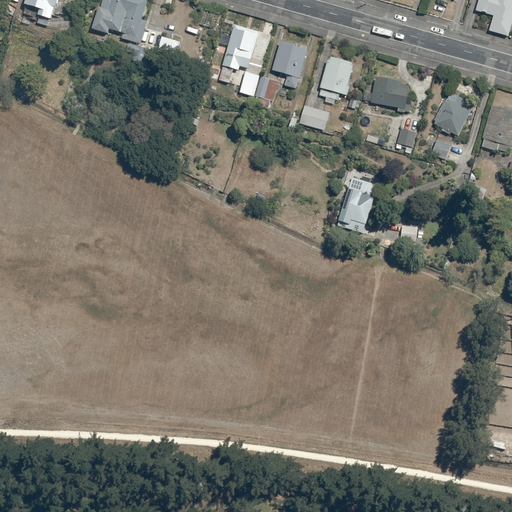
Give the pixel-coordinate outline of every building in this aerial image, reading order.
[(28,0),(27,6),(41,11),(39,17),(52,20),(55,8),(56,8),(58,0),(28,0)] [(104,0),(102,9),(100,9),(94,31),(109,36),(111,31),(125,35),(123,40),(141,45),(148,22),(143,21),(144,18),(145,17),(147,17),(148,15),(149,13),(149,12),(149,10),(148,8),(147,7),(149,2),(145,1),(145,0),(104,0)] [(509,37),(511,27),(511,0),(480,0),(477,12),(495,17),(491,32),(509,37)] [(260,33),(235,26),(224,67),(240,72),(241,68),(250,70),(260,33)] [(177,40),(162,36),(158,48),(173,53),(177,40)] [(145,66),(147,58),(150,51),(139,47),(130,44),(128,52),(136,54),(134,62),(145,66)] [(297,90),(300,80),(309,52),(281,44),(273,71),(289,76),(286,86),(297,90)] [(354,68),(352,68),(353,64),(332,58),(331,62),(329,62),(322,90),(320,97),(339,102),(341,95),(346,96),(349,97),(351,88),(349,87),(354,68)] [(261,77),(247,73),(241,94),(255,97),(261,77)] [(280,83),(262,78),(256,97),(257,97),(255,107),(269,110),(271,101),(274,102),(280,83)] [(378,79),(373,104),(406,111),(411,88),(402,86),(402,84),(378,79)] [(472,87),(460,81),(456,88),(468,94),(472,87)] [(452,94),(436,126),(459,138),(476,106),(452,94)] [(331,114),(306,107),(300,125),(325,132),(331,114)] [(509,154),(510,147),(511,148),(511,147),(511,112),(493,107),(484,140),(485,140),(483,148),(499,153),(499,151),(509,154)] [(418,134),(402,130),(398,144),(414,149),(418,134)] [(452,146),(438,141),(433,156),(447,161),(452,146)] [(352,176),(349,188),(338,226),(364,233),(378,184),(373,182),(352,176)] [(483,203),(487,191),(476,187),(472,199),(483,203)] [(424,226),(404,224),(402,241),(423,243),(423,237),(424,226)]
